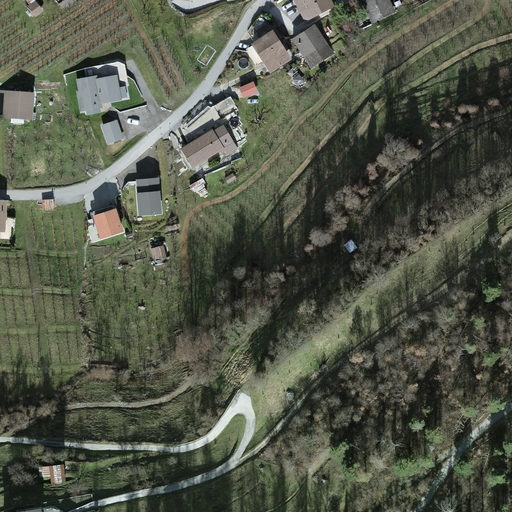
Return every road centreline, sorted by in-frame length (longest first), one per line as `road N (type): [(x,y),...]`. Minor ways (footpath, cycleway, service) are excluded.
road 1 (unclassified): [(0,439),(181,449),(207,439),(232,410),(246,409),(246,438),(226,467),(76,511)]
road 2 (unclassified): [(263,0),(201,91),(112,171),(74,191),(0,194)]
road 3 (track): [(511,406),(476,435),(424,511)]
